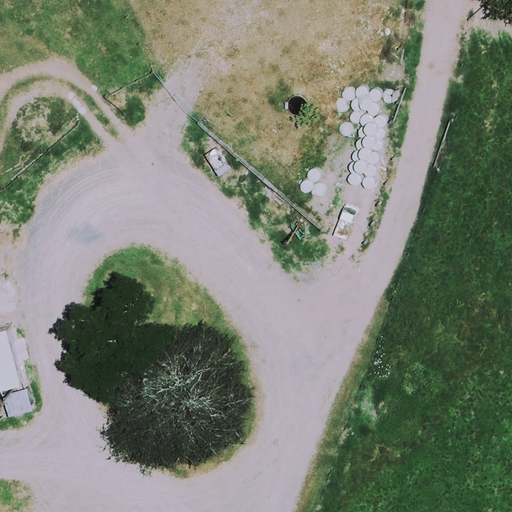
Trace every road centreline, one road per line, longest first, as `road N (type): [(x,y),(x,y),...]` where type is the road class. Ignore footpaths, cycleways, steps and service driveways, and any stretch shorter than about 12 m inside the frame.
road 1 (track): [(315,490),(271,336),(205,248),(159,222),(109,223),(69,256),(60,293),(74,371),(119,449),(172,511)]
road 2 (track): [(307,511),(453,110),(466,0)]
